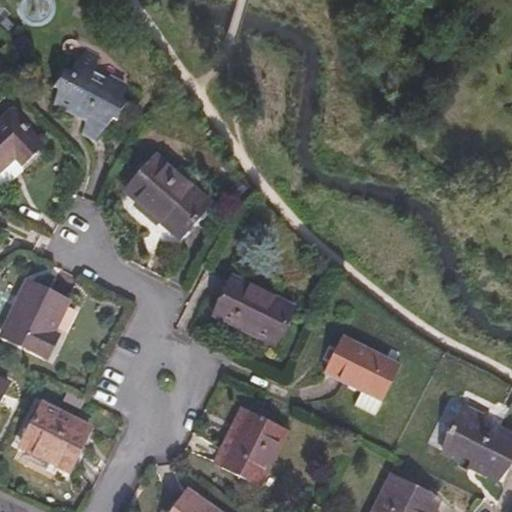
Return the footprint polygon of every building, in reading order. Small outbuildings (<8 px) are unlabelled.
[(52,97),(70,105),(77,98),(87,103),(83,129),(98,136),(115,118),(119,120),(120,110),(132,94),(128,92),(130,80),(114,73),(101,85),(92,81),(97,53),(85,47),(68,64),(63,62),(61,73),(52,82),(55,86),(52,97)] [(11,109),(0,118),(0,186),(4,187),(18,177),(17,165),(40,144),(11,109)] [(206,198),(152,153),(123,188),(177,233),(206,198)] [(295,304),(234,274),(216,311),(249,326),(250,324),(279,337),(295,304)] [(67,296),(29,281),(5,337),(51,356),(60,333),(54,329),(67,296)] [(373,414),(400,363),(345,333),(325,369),(361,389),(354,404),(373,414)] [(0,416),(14,389),(0,381),(0,416)] [(465,403),(439,451),(455,460),(458,455),(467,461),(465,465),(491,480),(505,453),(511,456),(511,439),(510,444),(478,427),(485,414),(465,403)] [(87,431),(40,404),(19,442),(66,469),(87,431)] [(222,465),(250,410),(243,406),(214,461),(222,465)] [(286,428),(250,410),(222,465),(258,483),(286,428)] [(389,474),(372,511),(374,511),(427,511),(435,497),(389,474)] [(217,511),(188,491),(173,511),(217,511)]
